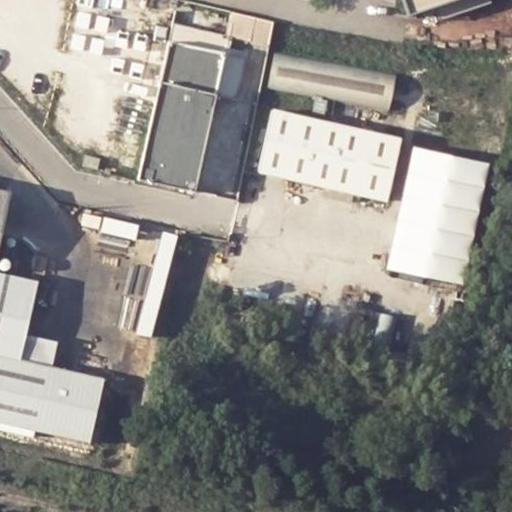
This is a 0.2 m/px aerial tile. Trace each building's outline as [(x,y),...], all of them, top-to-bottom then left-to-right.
[(398,0),(402,10),(433,0),(398,0)] [(180,33),(181,27),(170,24),(136,179),(193,189),(215,94),(236,99),(244,61),(235,58),(211,53),(213,40),(180,33)] [(211,53),(235,58),(238,46),(213,40),(211,53)] [(395,74),(274,51),(267,92),(385,115),(395,74)] [(375,132),(346,126),(270,110),(255,168),(388,196),(401,138),(375,132)] [(350,113),(346,126),(375,132),(377,121),(350,113)] [(394,270),(471,286),(496,164),(418,148),(408,199),(394,270)] [(84,155),(82,166),(98,169),(100,158),(84,155)] [(0,235),(11,192),(0,189),(0,235)] [(82,213),(80,225),(99,229),(102,217),(82,213)] [(0,350),(18,355),(37,283),(0,274),(0,350)] [(18,355),(0,350),(0,421),(89,442),(101,384),(104,374),(18,355)]
